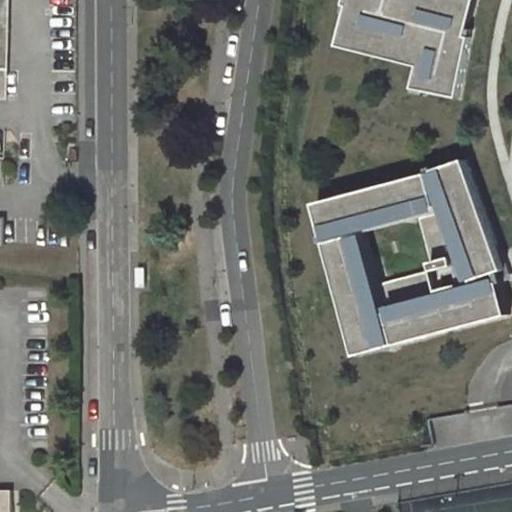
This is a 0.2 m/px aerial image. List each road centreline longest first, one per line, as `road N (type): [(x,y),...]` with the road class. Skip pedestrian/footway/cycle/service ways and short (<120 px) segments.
road 1 (residential): [(116,0),(115,511)]
road 2 (residential): [(259,0),(234,217),(266,497)]
road 3 (unclassified): [(266,497),(511,454)]
road 4 (unknown): [(77,511),(25,477),(13,449),(0,342)]
road 5 (unknown): [(48,127),(50,0)]
